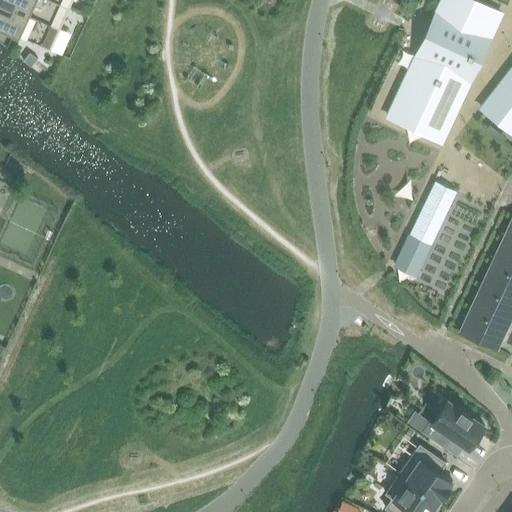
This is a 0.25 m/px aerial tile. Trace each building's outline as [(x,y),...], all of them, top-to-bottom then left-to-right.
[(0,0),(0,27),(50,50),(72,0),(0,0)] [(428,41),(396,109),(443,130),(501,4),(492,0),(446,0),(440,15),(437,13),(425,40),(428,41)] [(38,59),(30,53),(23,61),(31,67),(38,59)] [(511,76),(484,112),(511,133),(511,131),(511,76)] [(435,180),(398,256),(421,267),(458,191),(435,180)] [(511,217),(459,331),(497,349),(511,317),(511,217)] [(468,449),(485,425),(448,400),(432,422),(430,421),(422,432),(442,446),(449,436),(468,449)] [(439,473),(446,463),(420,445),(399,474),(440,502),(453,482),(439,473)] [(386,494),(392,498),(385,508),(391,511),(411,511),(412,511),(431,511),(438,502),(439,503),(440,502),(399,474),(386,494)] [(343,500),(337,511),(338,511),(357,511),(359,508),(343,500)]
